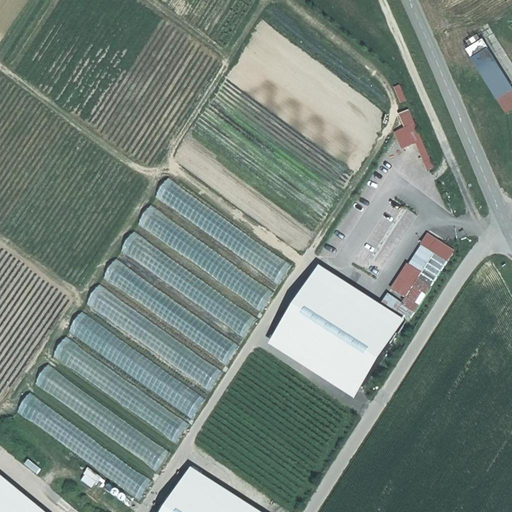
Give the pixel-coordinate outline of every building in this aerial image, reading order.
[(470,59),(498,100),(506,94),(511,90),(483,50),(470,59)] [(511,108),(511,103),(506,94),(498,100),(506,112),(511,108)] [(403,149),(417,143),(428,170),(435,167),(412,108),(400,113),(406,127),(396,131),(403,149)] [(169,178),(156,197),(281,284),(295,264),(169,178)] [(153,205),(140,225),(265,311),(278,292),(153,205)] [(136,231),(122,251),(248,337),(261,318),(136,231)] [(118,257),(105,276),(230,363),(243,344),(118,257)] [(407,319),(321,265),(271,344),(357,398),(407,319)] [(101,284),(88,303),(213,390),(227,370),(101,284)] [(84,311),(71,330),(196,417),(209,398),(84,311)] [(68,337),(54,356),(180,443),(193,424),(68,337)] [(50,365),(36,384),(162,471),(175,451),(50,365)] [(32,393),(18,412),(143,499),(157,480),(32,393)] [(263,511),(194,467),(165,511),(263,511)] [(0,511),(26,511),(0,490),(0,511)]
